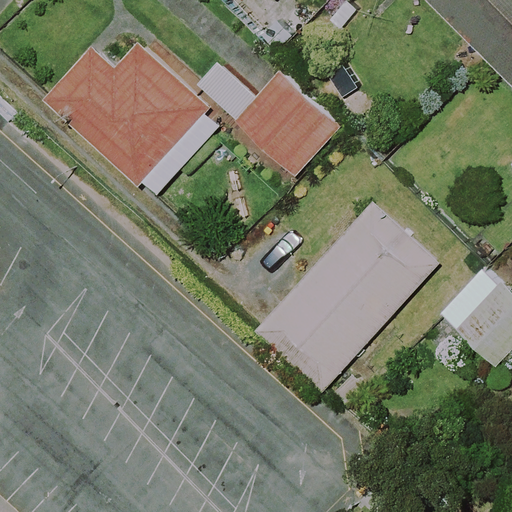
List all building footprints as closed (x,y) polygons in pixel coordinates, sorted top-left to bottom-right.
[(511,0),(429,0),(511,83),(511,0)] [(213,112),(142,45),(120,68),(99,48),(51,99),(143,186),(213,112)] [(242,124),(280,82),(241,46),(202,88),(242,124)] [(280,82),(242,124),(299,176),(343,127),(286,75),(280,82)] [(261,332),(344,407),(368,382),(350,366),(441,266),(375,206),(261,332)] [(511,352),(511,292),(485,268),(443,317),(500,367),(511,352)]
